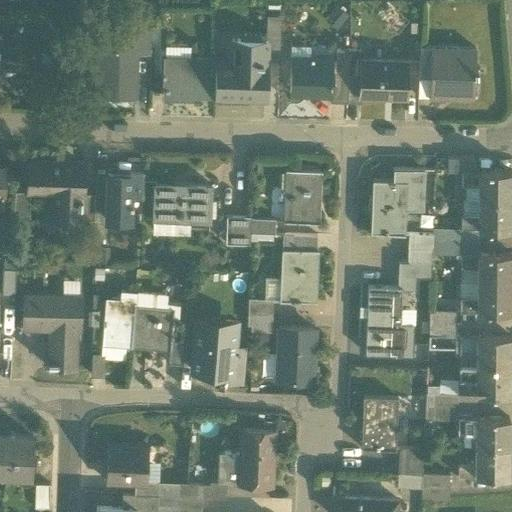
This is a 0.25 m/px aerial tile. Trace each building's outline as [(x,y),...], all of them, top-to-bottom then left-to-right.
[(280,33),(281,12),(268,12),(267,33),(280,33)] [(134,33),(134,51),(150,51),(150,25),(133,25),(133,33),(134,33)] [(0,57),(20,60),(22,34),(1,33),(1,31),(0,30),(0,57)] [(98,95),(133,96),(134,51),(134,33),(133,33),(86,32),(86,51),(98,51),(98,95)] [(263,62),(278,62),(279,36),(262,36),(261,42),(264,42),(263,62)] [(233,60),(214,60),(213,95),(262,96),(263,62),(264,42),(261,42),(234,41),(233,60)] [(418,77),(430,77),(430,54),(430,47),(419,47),(418,77)] [(453,98),(474,98),(475,73),(477,73),(477,67),(474,67),(475,48),(456,47),(456,54),(430,54),(430,77),(429,94),(453,95),(453,98)] [(328,95),(330,95),(330,70),(331,59),(289,58),(288,94),(328,95)] [(180,94),(213,95),(214,60),(163,59),(162,97),(180,97),(180,94)] [(359,95),(405,96),(406,61),(358,60),(358,74),(357,95),(359,95)] [(328,101),(347,102),(348,74),(348,71),(330,70),(330,95),(328,95),(328,101)] [(358,74),(348,74),(347,102),(359,102),(359,95),(357,95),(358,74)] [(429,97),(429,94),(430,77),(418,77),(417,97),(429,97)] [(462,171),(475,171),(475,156),(449,156),(449,171),(462,171)] [(53,217),(81,218),(82,192),(83,164),(29,162),(28,190),(29,190),(53,190),(53,217)] [(284,219),(316,220),(317,192),(319,193),(320,168),(286,167),(284,219)] [(394,167),(393,178),(405,179),(404,207),(422,208),(424,168),(394,167)] [(129,171),(129,173),(131,173),(130,196),(143,196),(144,172),(129,171)] [(479,186),(479,198),(511,199),(511,171),(480,171),(475,171),(462,171),(462,186),(463,186),(479,186)] [(94,205),(106,205),(107,172),(95,172),(94,192),(94,205)] [(130,201),(130,196),(131,173),(129,173),(107,172),(106,205),(106,218),(130,219),(130,204),(132,204),(132,201),(130,201)] [(403,233),(404,207),(405,179),(393,178),(373,177),(371,231),(403,233)] [(189,218),(209,219),(211,184),(183,183),(183,185),(155,184),(153,217),(189,218)] [(463,198),(479,198),(479,186),(463,186),(463,198)] [(12,216),(29,216),(29,190),(28,190),(14,190),(12,216)] [(81,218),(93,218),(94,205),(94,192),(82,192),(81,218)] [(462,198),(462,214),(479,214),(479,198),(463,198),(462,198)] [(511,229),(511,199),(479,198),(479,214),(462,214),(462,228),(479,228),(479,229),(511,229)] [(225,241),(250,242),(250,230),(250,216),(250,215),(226,214),(225,241)] [(250,230),(274,231),(275,217),(250,216),(250,230)] [(189,218),(153,217),(153,231),(188,232),(189,218)] [(433,227),(433,239),(478,240),(479,229),(479,228),(462,228),(433,227)] [(283,247),(316,247),(317,233),(283,232),(282,247),(283,247)] [(408,232),(407,246),(431,247),(432,233),(408,232)] [(478,252),(478,240),(433,239),(433,253),(461,253),(479,253),(478,252)] [(431,261),(431,247),(407,246),(407,261),(431,261)] [(283,247),(282,277),(281,299),(313,300),(314,271),(316,272),(317,247),(316,247),(283,247)] [(478,268),(478,281),(511,282),(511,253),(478,252),(479,253),(461,253),(461,268),(478,268)] [(398,260),(397,285),(401,285),(401,288),(414,288),(415,275),(430,275),(431,261),(407,261),(398,260)] [(1,292),(14,293),(15,267),(2,266),(1,292)] [(478,268),(461,268),(460,268),(460,281),(478,281),(478,268)] [(273,299),(281,299),(282,277),(267,276),(266,297),(273,297),(273,299)] [(478,297),(478,281),(460,281),(459,281),(459,296),(460,296),(478,297)] [(510,312),(511,282),(478,281),(478,297),(460,296),(460,310),(477,310),(478,312),(510,312)] [(367,284),(364,352),(412,354),(413,322),(400,322),(400,305),(401,288),(401,285),(397,285),(367,284)] [(130,344),(131,343),(134,304),(134,298),(135,289),(120,288),(119,296),(105,295),(103,317),(102,317),(102,321),(103,321),(101,342),(125,344),(130,344)] [(43,362),(74,362),(75,327),(78,327),(79,293),(35,292),(35,295),(36,295),(35,325),(49,326),(48,358),(43,358),(43,362)] [(22,325),(35,325),(36,295),(35,295),(23,295),(22,325)] [(248,296),(248,311),(272,312),(273,299),(273,297),(266,297),(248,296)] [(173,307),(134,304),(131,343),(146,345),(147,337),(170,339),(173,307)] [(414,306),(400,305),(400,322),(413,322),(414,306)] [(91,322),(99,322),(99,309),(91,308),(91,322)] [(429,310),(428,322),(455,322),(455,311),(429,310)] [(272,330),(272,312),(248,311),(247,323),(251,323),(250,328),(272,330)] [(197,316),(196,324),(234,327),(235,319),(197,316)] [(455,336),(455,322),(428,322),(428,337),(455,337),(455,336)] [(230,371),(231,371),(232,359),(233,347),(234,327),(196,324),(193,368),(206,369),(218,370),(230,371)] [(277,378),(309,379),(310,351),(313,351),(314,327),(280,326),(277,378)] [(477,350),(476,364),(509,364),(509,336),(477,335),(476,336),(459,336),(460,350),(477,350)] [(460,350),(459,336),(455,336),(455,337),(428,337),(428,349),(460,350)] [(168,362),(180,363),(182,340),(170,339),(168,362)] [(125,344),(101,342),(100,352),(103,351),(103,356),(124,357),(125,344)] [(232,359),(244,360),(245,348),(233,347),(232,359)] [(477,350),(460,350),(459,364),(476,364),(477,350)] [(103,351),(100,352),(89,352),(89,375),(103,374),(103,356),(103,351)] [(229,380),(242,381),(244,360),(232,359),(231,371),(230,371),(229,380)] [(508,395),(509,364),(476,364),(476,379),(459,379),(459,392),(459,393),(476,393),(476,395),(478,395),(508,395)] [(459,377),(459,379),(476,379),(476,364),(459,364),(459,377)] [(218,370),(206,369),(205,377),(217,377),(218,370)] [(459,379),(459,377),(438,377),(438,383),(438,392),(459,392),(459,379)] [(426,383),(426,392),(438,392),(438,383),(426,383)] [(426,392),(425,405),(478,405),(478,395),(476,395),(476,393),(459,393),(459,392),(438,392),(426,392)] [(362,447),(394,448),(396,396),(364,395),(362,447)] [(478,417),(478,405),(425,405),(425,418),(458,419),(458,418),(475,418),(476,417),(478,417)] [(476,432),(475,447),(508,447),(508,417),(478,417),(476,417),(475,418),(458,418),(458,419),(458,432),(461,432),(476,432)] [(274,430),(240,428),(239,451),(238,480),(250,481),(250,482),(257,483),(257,482),(272,482),(272,480),(270,480),(271,453),(273,453),(274,430)] [(0,469),(31,472),(33,434),(0,432),(0,469)] [(475,447),(476,432),(461,432),(461,446),(475,447)] [(134,480),(146,481),(146,479),(147,459),(147,442),(107,440),(105,479),(134,480)] [(399,446),(399,458),(398,458),(398,472),(422,474),(422,473),(422,459),(423,447),(399,446)] [(507,476),(508,447),(475,447),(475,461),(457,461),(457,474),(475,475),(475,476),(507,476)] [(239,451),(224,451),(223,480),(227,480),(238,480),(239,451)] [(159,460),(147,459),(146,479),(158,480),(159,460)] [(397,484),(421,486),(422,474),(398,472),(397,484)] [(422,497),(448,497),(448,473),(422,473),(422,497)] [(133,492),(157,493),(158,480),(146,479),(146,481),(134,480),(133,492)] [(209,482),(203,482),(202,496),(226,497),(227,480),(223,480),(209,479),(209,482)] [(35,505),(49,505),(50,481),(36,480),(35,505)] [(158,480),(157,493),(178,494),(178,480),(158,480)] [(178,480),(178,494),(202,496),(203,482),(178,480)] [(121,492),(121,506),(136,506),(135,511),(142,511),(156,511),(157,508),(157,493),(133,492),(121,492)] [(177,509),(178,494),(157,493),(157,508),(177,509)] [(201,510),(202,496),(178,494),(177,509),(201,510)] [(398,511),(399,499),(334,496),(333,511),(398,511)]
